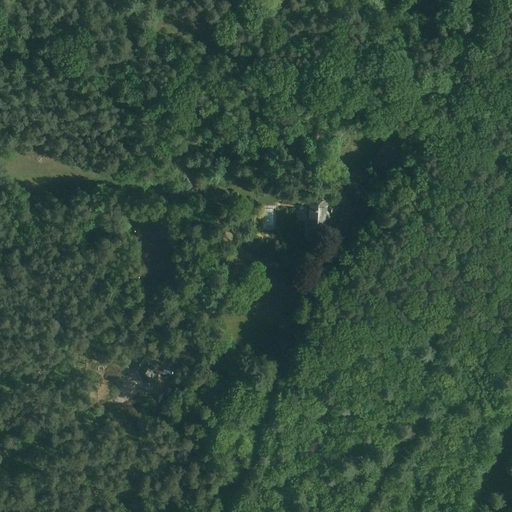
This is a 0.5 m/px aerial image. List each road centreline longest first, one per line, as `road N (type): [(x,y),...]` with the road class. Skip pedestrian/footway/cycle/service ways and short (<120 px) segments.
road 1 (track): [(0,43),(71,60),(141,113),(229,234),(260,262),(312,262),(336,243),(346,212),(339,189),(286,179),(166,131)]
road 2 (track): [(148,119),(200,87),(300,63),(400,108),(393,141)]
road 3 (track): [(418,422),(310,409),(243,380),(168,379)]
road 4 (track): [(356,511),(418,422),(511,384)]
